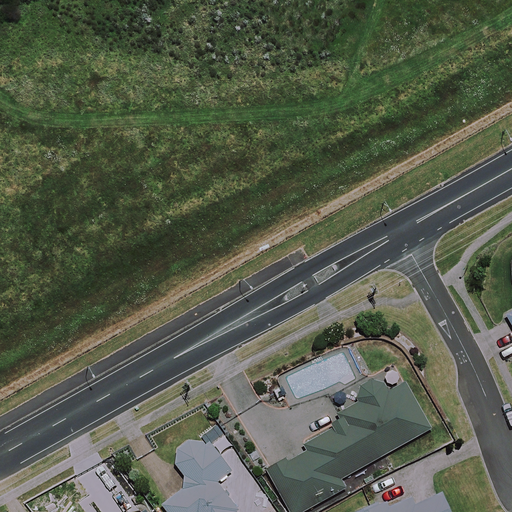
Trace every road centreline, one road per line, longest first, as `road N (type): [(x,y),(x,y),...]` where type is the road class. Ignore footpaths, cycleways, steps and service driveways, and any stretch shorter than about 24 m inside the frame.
road 1 (residential): [(0,454),(398,231)]
road 2 (residential): [(398,231),(472,366),(511,468)]
road 3 (residential): [(398,231),(511,167)]
